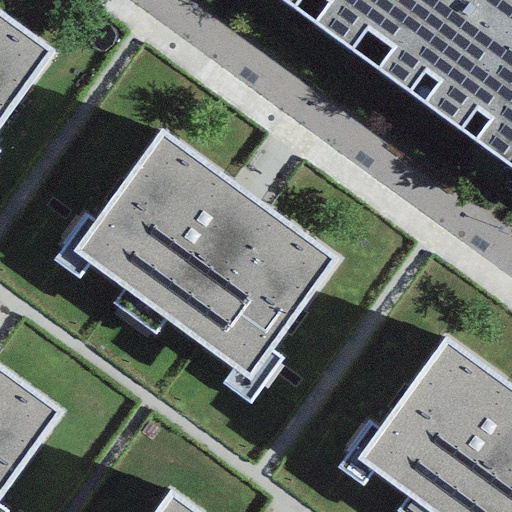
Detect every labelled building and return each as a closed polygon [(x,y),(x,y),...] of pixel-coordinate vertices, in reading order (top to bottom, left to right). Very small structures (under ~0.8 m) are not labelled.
[(511,0),(261,0),(511,182),(511,0)] [(0,27),(0,135),(50,64),(0,27)] [(336,271),(164,145),(77,260),(251,387),(336,271)] [(511,511),(511,401),(446,354),(360,469),(418,511),(511,511)] [(0,383),(0,503),(57,423),(0,383)]
